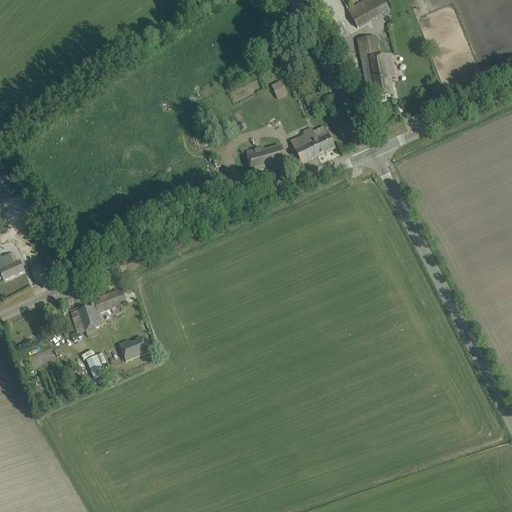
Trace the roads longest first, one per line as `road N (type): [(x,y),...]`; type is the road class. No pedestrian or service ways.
road 1 (unclassified): [(373,152),(0,317)]
road 2 (residential): [(511,424),(373,152)]
road 3 (unclassified): [(373,152),(295,0)]
road 4 (unclassified): [(373,152),(511,90)]
